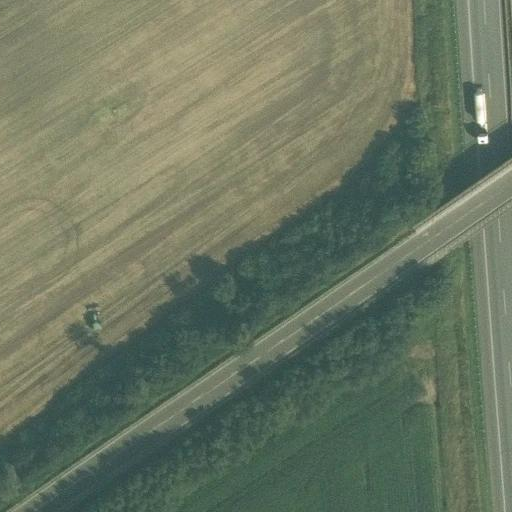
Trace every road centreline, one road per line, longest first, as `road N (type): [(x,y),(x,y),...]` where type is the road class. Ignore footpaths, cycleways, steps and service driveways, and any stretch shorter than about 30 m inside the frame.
road 1 (tertiary): [(28,511),(511,172)]
road 2 (motorway): [(483,0),(511,412)]
